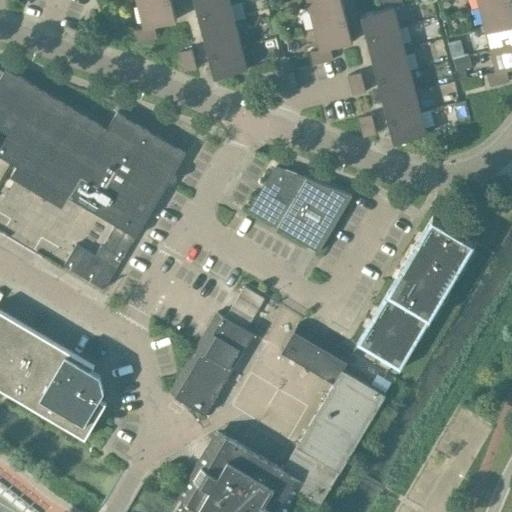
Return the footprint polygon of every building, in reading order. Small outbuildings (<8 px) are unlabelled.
[(159,0),(139,5),(144,27),(154,25),(177,19),(171,0),(159,0)] [(194,0),(198,12),(230,4),(229,0),(194,0)] [(310,10),(315,27),(347,19),(342,0),(332,0),(305,7),(306,11),(310,10)] [(381,0),(383,8),(394,6),(392,0),(381,0)] [(480,25),(481,29),(511,20),(511,0),(505,0),(480,7),(484,24),(480,25)] [(203,33),(240,24),(239,20),(235,22),(230,4),(198,12),(203,33)] [(366,36),(399,27),(394,6),(383,8),(361,14),(366,36)] [(315,27),(320,48),(330,46),(353,40),(347,19),(315,27)] [(486,31),(490,48),(511,42),(511,20),(481,29),(482,32),(486,31)] [(203,33),(208,54),(241,46),(237,29),(241,27),(240,24),(203,33)] [(144,27),(147,39),(157,37),(154,25),(144,27)] [(134,29),(138,42),(147,39),(144,27),(134,29)] [(372,57),(409,47),(408,44),(404,45),(399,27),(366,36),(372,57)] [(511,42),(490,48),(496,70),(506,68),(511,66),(511,42)] [(208,54),(214,76),(247,68),(247,67),(251,66),(250,63),(246,64),(241,46),(208,54)] [(320,48),(323,61),(333,59),(330,46),(320,48)] [(377,78),(410,69),(405,52),(410,51),(409,47),(372,57),(377,78)] [(179,51),(182,61),(194,58),(192,48),(179,51)] [(310,51),(314,64),(323,61),(320,48),(310,51)] [(182,61),(184,71),(197,68),(194,58),(182,61)] [(0,155),(37,178),(32,186),(43,193),(48,184),(115,225),(96,256),(76,244),(63,265),(103,289),(135,237),(185,153),(116,111),(106,128),(6,67),(3,71),(0,69),(0,155)] [(496,70),(499,83),(509,80),(506,68),(496,70)] [(377,78),(383,98),(419,89),(419,86),(414,87),(410,69),(377,78)] [(486,72),(490,85),(499,83),(496,70),(486,72)] [(348,75),(351,84),(363,81),(361,71),(348,75)] [(351,84),(353,94),(366,91),(363,81),(351,84)] [(383,98),(388,119),(421,111),(416,94),(420,93),(419,89),(383,98)] [(388,119),(393,141),(394,141),(426,133),(430,131),(429,128),(425,129),(421,111),(388,119)] [(359,116),(361,126),(374,123),(371,113),(359,116)] [(361,126),(364,136),(376,133),(374,123),(361,126)] [(250,210),(319,251),(352,194),(276,166),(250,210)] [(398,369),(399,370),(476,241),(474,240),(473,242),(433,217),(434,216),(433,215),(356,344),(358,345),(358,343),(399,367),(398,369)] [(195,413),(154,481),(206,511),(231,511),(267,452),(233,432),(267,375),(255,368),(282,323),(211,281),(169,350),(169,351),(203,372),(183,406),(195,413)] [(0,386),(85,437),(106,402),(99,398),(104,390),(100,374),(91,369),(94,365),(0,309),(0,386)] [(335,373),(255,507),(262,511),(331,511),(404,389),(316,336),(305,355),(324,366),(335,372),(335,373)]
